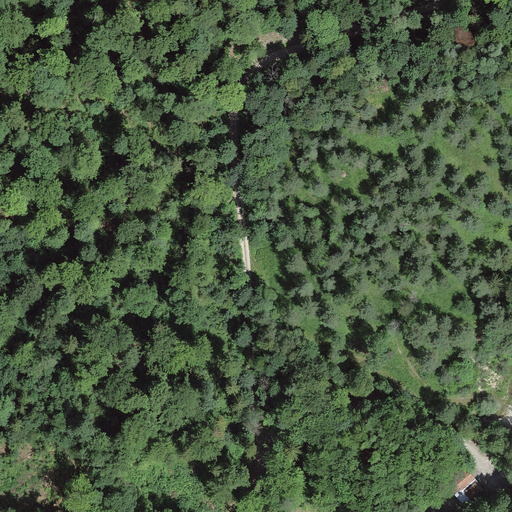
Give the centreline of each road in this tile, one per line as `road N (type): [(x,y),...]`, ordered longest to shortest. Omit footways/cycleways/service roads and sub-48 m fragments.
road 1 (track): [(450,0),(261,59),(241,78),(232,148),(250,255),(257,414),(268,449),(240,511)]
road 2 (track): [(251,331),(434,390),(467,425)]
road 3 (track): [(378,396),(322,421),(295,511)]
